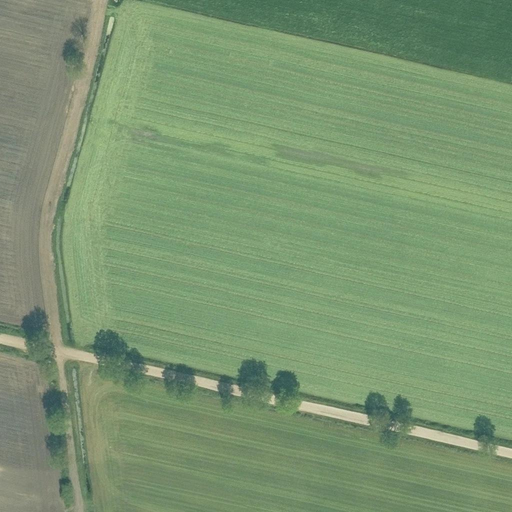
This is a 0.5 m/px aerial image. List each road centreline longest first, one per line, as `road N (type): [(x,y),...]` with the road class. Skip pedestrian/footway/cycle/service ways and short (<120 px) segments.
road 1 (track): [(54,350),(511,453)]
road 2 (track): [(97,0),(43,224),(54,350)]
road 3 (track): [(54,350),(77,511)]
